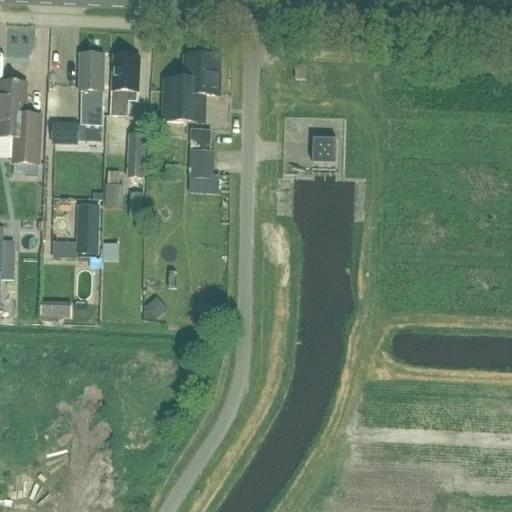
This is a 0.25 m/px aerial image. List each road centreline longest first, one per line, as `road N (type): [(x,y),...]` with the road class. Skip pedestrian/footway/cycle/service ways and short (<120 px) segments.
road 1 (unclassified): [(168,511),(222,425),(243,365),(254,5)]
road 2 (tertiary): [(511,15),(254,5)]
road 3 (tertiary): [(254,5),(131,0)]
